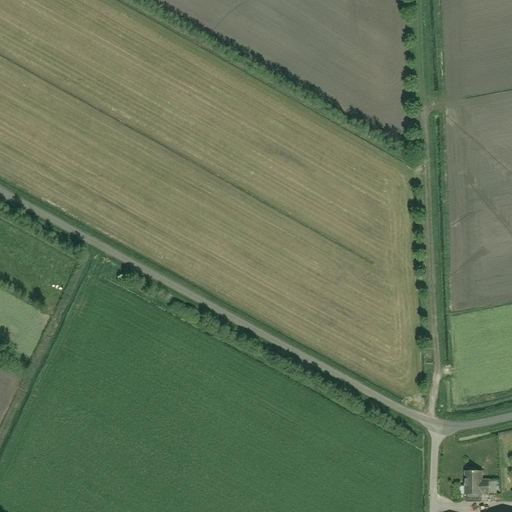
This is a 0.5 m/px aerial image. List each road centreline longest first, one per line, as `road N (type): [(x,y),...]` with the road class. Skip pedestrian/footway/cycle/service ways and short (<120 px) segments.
road 1 (unclassified): [(511,416),(459,426),(418,417),(0,190)]
road 2 (track): [(416,0),(430,422)]
